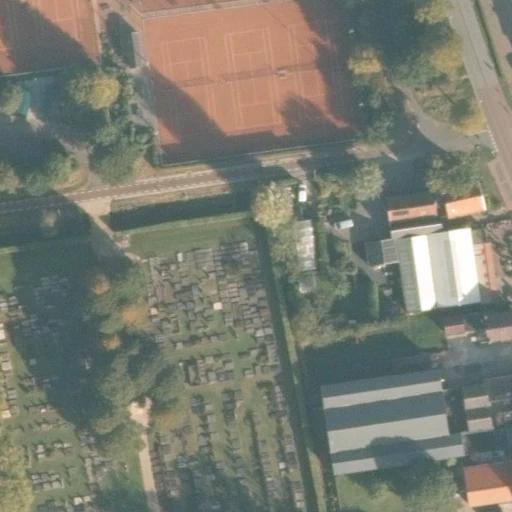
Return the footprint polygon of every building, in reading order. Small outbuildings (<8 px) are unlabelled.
[(137,32),(119,34),(121,54),(127,53),(129,67),(142,66),(137,32)] [(391,239),(438,232),(433,199),(435,205),(444,202),(447,215),(483,207),(477,181),(456,185),(454,177),(451,174),(441,176),(438,180),(440,189),(432,191),(432,190),(385,197),(391,239)] [(316,216),(290,221),(298,269),(324,265),(316,216)] [(438,232),(391,239),(365,243),(368,265),(398,261),(405,312),(479,302),(469,227),(438,232)] [(405,310),(395,264),(381,267),(391,313),(405,310)] [(371,287),(369,272),(356,274),(358,288),(371,287)] [(511,310),(495,313),(495,309),(482,311),(442,318),(445,334),(477,329),(479,343),(511,337),(511,310)] [(426,367),(424,353),(392,358),(394,372),(426,367)] [(353,380),(320,385),(333,473),(447,456),(450,456),(443,411),(440,389),(441,389),(438,367),(392,374),(353,380)] [(511,374),(483,379),(484,383),(441,389),(440,389),(443,411),(488,405),(487,402),(511,397),(511,374)] [(139,395),(133,391),(125,393),(121,399),(122,405),(129,410),(136,409),(141,402),(139,395)] [(495,449),(488,405),(443,411),(450,456),(495,449)] [(511,410),(502,412),(505,428),(505,429),(506,429),(511,427),(511,410)] [(505,429),(505,428),(493,430),(496,448),(509,446),(506,429),(505,429)] [(511,471),(511,462),(462,469),(467,505),(511,498),(511,471)]
